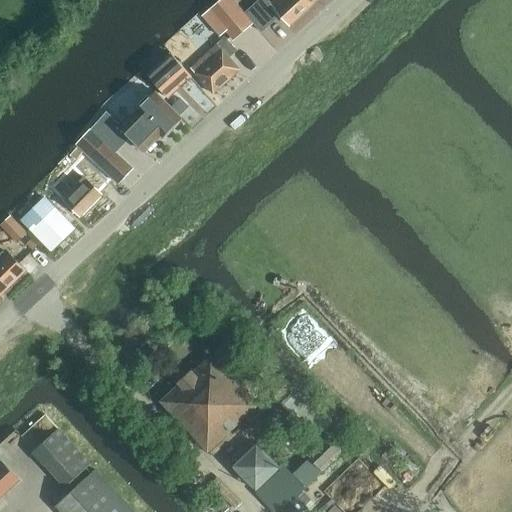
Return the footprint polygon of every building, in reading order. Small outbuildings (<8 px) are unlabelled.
[(231,0),(222,0),(203,16),(220,36),(226,30),(234,39),(252,23),(244,14),(231,0)] [(268,22),(278,12),(290,25),(317,0),(285,0),(275,9),(271,5),(254,6),(244,14),(252,23),(260,33),(270,24),(268,22)] [(190,69),(213,94),(240,70),(229,57),(237,51),(225,36),(216,44),(217,45),(190,69)] [(146,74),(162,94),(188,73),(172,53),(146,74)] [(76,144),(119,184),(133,169),(115,152),(131,138),(145,152),(160,136),(161,137),(169,129),(173,129),(179,123),(180,119),(181,118),(156,92),(152,96),(146,96),(140,103),(140,108),(121,127),(106,112),(89,129),(90,129),(76,144)] [(61,182),(71,191),(62,200),(80,217),(102,194),(84,177),(95,164),(77,147),(70,155),(80,165),(76,169),(75,168),(61,182)] [(1,225),(18,242),(27,234),(10,216),(1,225)] [(0,301),(3,299),(0,296),(26,271),(9,253),(6,255),(3,252),(0,254),(0,301)] [(161,401),(207,452),(258,405),(211,355),(192,373),(191,372),(179,383),(180,384),(161,401)] [(281,403),(315,439),(333,422),(300,386),(281,403)] [(34,450),(67,486),(90,464),(58,429),(34,450)] [(261,440),(274,453),(283,445),(270,431),(261,440)] [(293,474),(305,486),(342,452),(326,436),(307,454),(311,458),(293,474)] [(0,496),(18,480),(0,460),(0,496)] [(277,511),(304,487),(285,467),(257,493),(274,511),(277,511)] [(56,505),(61,511),(134,511),(95,469),(56,505)]
